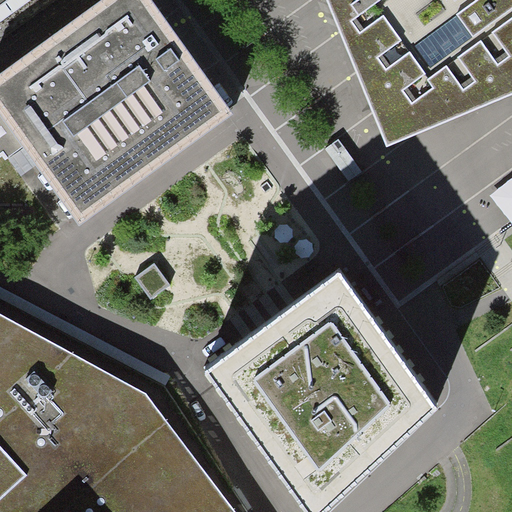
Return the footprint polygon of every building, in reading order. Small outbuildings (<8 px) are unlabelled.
[(0,0),(0,24),(33,0),(0,0)] [(151,0),(105,0),(0,76),(0,115),(18,141),(81,227),(235,116),(151,0)] [(511,0),(324,0),(387,153),(511,100),(511,0)] [(18,141),(0,115),(0,153),(7,148),(18,141)] [(326,150),(349,182),(361,174),(339,141),(326,150)] [(0,199),(26,182),(9,160),(0,166),(0,199)] [(315,511),(435,401),(341,269),(207,367),(314,511),(315,511)] [(0,511),(230,511),(146,401),(0,319),(0,511)]
